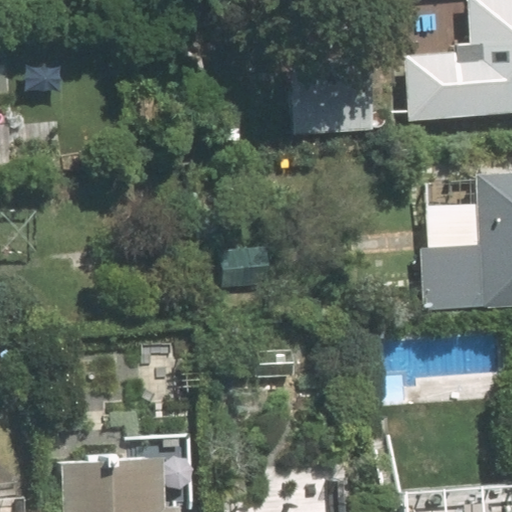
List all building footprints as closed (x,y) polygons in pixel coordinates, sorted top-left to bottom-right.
[(511,0),(466,0),(468,33),(402,36),(406,116),(511,110),(511,0)] [(366,54),(292,53),(291,132),(365,133),(366,54)] [(422,311),(511,307),(511,168),(470,170),(471,201),(418,203),(422,311)] [(270,223),(219,220),(217,265),(268,267),(270,223)] [(185,511),(185,496),(165,497),(163,451),(53,457),(55,511),(185,511)]
